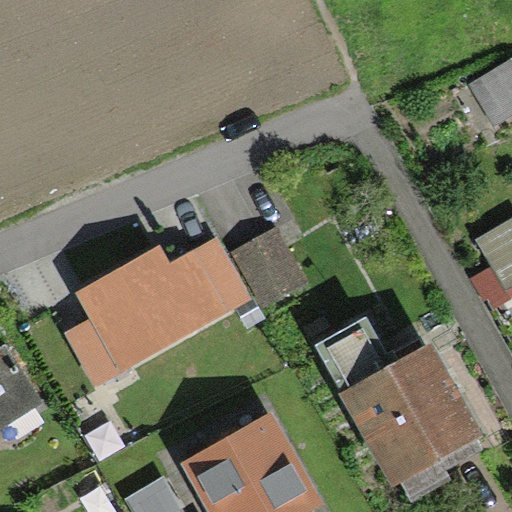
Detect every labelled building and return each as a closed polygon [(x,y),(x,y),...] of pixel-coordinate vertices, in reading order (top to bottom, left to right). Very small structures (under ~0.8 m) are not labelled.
[(464,96),(482,130),(511,113),(511,72),(511,70),(464,96)] [(511,227),(476,248),(499,289),(511,281),(511,227)] [(270,236),(237,255),(266,304),(299,285),(270,236)] [(89,305),(125,369),(216,315),(190,271),(164,286),(153,269),(89,305)] [(322,360),(399,495),(478,451),(430,366),(391,388),(362,337),(322,360)] [(0,434),(35,410),(2,361),(0,361),(0,434)] [(310,511),(266,436),(198,476),(218,511),(310,511)] [(176,511),(163,489),(130,509),(131,511),(176,511)]
